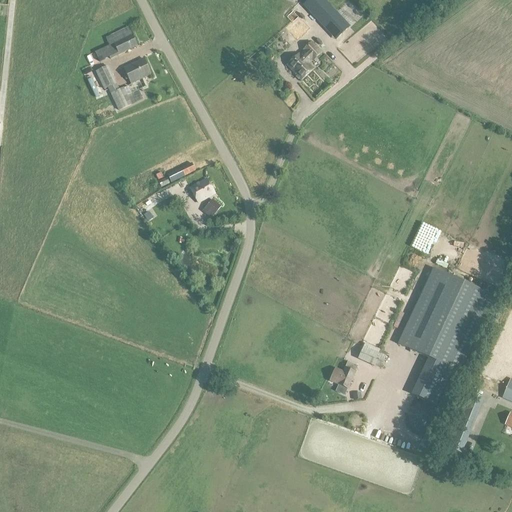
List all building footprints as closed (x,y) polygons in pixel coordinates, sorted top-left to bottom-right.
[(323,0),(310,0),(306,4),(331,31),(338,38),(349,27),(323,0)] [(302,21),(290,31),(298,40),(309,29),(309,28),(302,21)] [(128,28),(106,39),(110,47),(105,49),(110,59),(137,46),(128,28)] [(305,51),(301,55),(299,54),(287,66),(301,81),(314,69),(308,63),(312,59),(313,61),(321,54),(312,43),(304,50),(305,51)] [(151,75),(143,59),(124,69),(131,84),(151,75)] [(333,70),(337,66),(331,59),(327,63),(333,70)] [(96,72),(104,90),(108,89),(117,84),(108,66),(96,72)] [(124,88),(119,90),(111,94),(119,111),(132,105),(124,89),(124,88)] [(195,171),(191,163),(168,176),(172,183),(195,171)] [(161,188),(169,184),(167,178),(158,182),(161,188)] [(215,194),(207,179),(190,189),(199,204),(215,194)] [(212,199),(206,206),(215,214),(221,207),(212,199)] [(187,230),(196,225),(186,206),(177,210),(187,230)] [(206,209),(192,216),(196,224),(210,216),(206,209)] [(154,219),(149,212),(144,216),(148,222),(154,219)] [(434,269),(399,345),(429,358),(460,373),(495,297),(434,269)] [(511,328),(498,323),(489,346),(508,354),(504,365),(511,367),(511,328)] [(380,370),(388,354),(365,344),(358,360),(374,367),(373,370),(377,372),(378,369),(380,370)] [(429,358),(418,381),(450,395),(460,373),(429,358)] [(330,381),(348,389),(355,373),(357,367),(348,363),(343,373),(335,369),(330,381)] [(511,381),(493,375),(494,373),(485,370),(479,388),(502,396),(501,398),(511,401),(511,381)] [(364,396),(378,400),(383,383),(370,379),(364,396)] [(470,393),(447,449),(461,454),(484,399),(470,393)] [(410,415),(409,419),(410,424),(412,428),(415,431),(419,433),(424,434),(428,433),(432,431),(435,428),(437,424),(438,419),(437,415),(435,411),(432,408),(428,406),(424,405),(419,406),(415,408),(412,411),(410,415)]
